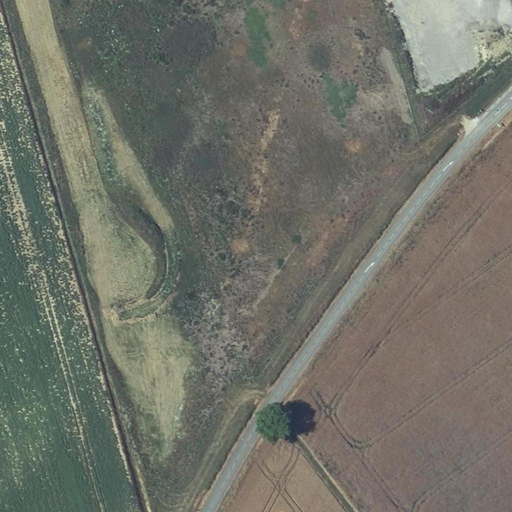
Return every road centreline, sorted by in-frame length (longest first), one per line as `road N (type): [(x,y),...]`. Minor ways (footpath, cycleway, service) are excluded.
road 1 (tertiary): [(207,511),(373,254),(456,150),(511,96)]
road 2 (track): [(355,511),(270,404)]
